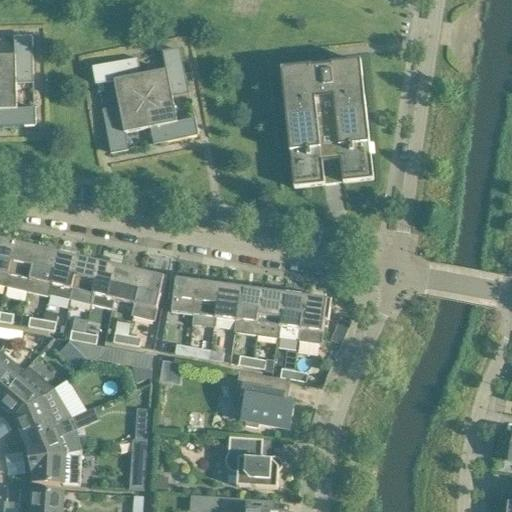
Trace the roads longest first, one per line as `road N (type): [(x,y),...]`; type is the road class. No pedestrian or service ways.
road 1 (residential): [(397,274),(0,201)]
road 2 (residential): [(439,0),(397,274)]
road 3 (residential): [(397,274),(345,393),(323,511)]
road 4 (residential): [(465,511),(478,412),(511,335)]
